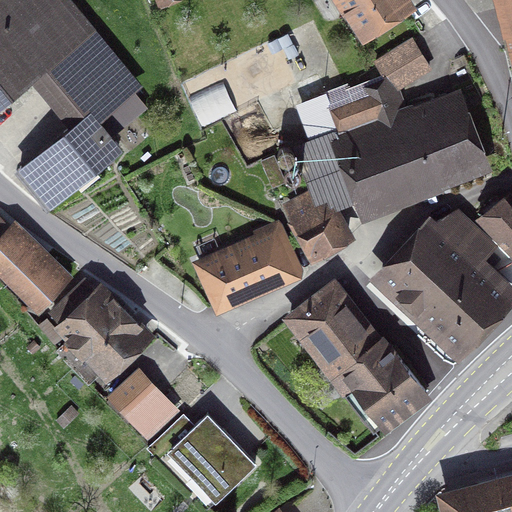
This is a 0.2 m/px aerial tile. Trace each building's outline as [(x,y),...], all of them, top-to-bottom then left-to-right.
[(0,0),(0,103),(45,67),(65,92),(67,92),(85,114),(67,128),(63,131),(67,136),(25,170),(21,165),(20,166),(49,202),(115,148),(92,121),(99,114),(114,132),(145,106),(131,89),(135,86),(64,0),(0,0)] [(346,0),(365,29),(403,5),(400,0),(346,0)] [(412,40),(384,57),(400,84),(429,67),(412,40)] [(472,78),(462,54),(450,59),(460,83),(472,78)] [(340,128),(398,106),(387,77),(384,78),(376,66),(348,82),(326,91),(340,128)] [(191,102),(202,124),(237,108),(226,86),(191,102)] [(339,141),(367,214),(411,197),(408,189),(480,162),(456,100),(413,116),(412,114),(339,141)] [(290,204),(317,250),(348,232),(321,186),(290,204)] [(492,233),(511,254),(511,203),(509,200),(505,203),(499,196),(497,196),(495,196),(479,209),(487,219),(491,216),(499,226),(492,233)] [(381,270),(460,344),(506,295),(470,260),(477,253),(480,256),(491,244),(455,210),(421,228),(381,270)] [(202,260),(220,301),(299,266),(283,231),(256,243),(223,257),(220,251),(202,260)] [(9,234),(0,242),(0,264),(39,303),(59,282),(9,234)] [(375,342),(332,286),(297,313),(382,424),(426,390),(392,346),(390,348),(382,337),(375,342)] [(94,288),(62,319),(108,366),(140,336),(94,288)] [(112,395),(132,418),(159,394),(138,372),(112,395)] [(70,381),(78,390),(84,384),(76,375),(70,381)] [(56,420),(64,429),(79,414),(71,405),(56,420)] [(256,462),(208,412),(172,446),(220,496),(256,462)] [(511,511),(511,477),(444,494),(448,511),(511,511)]
